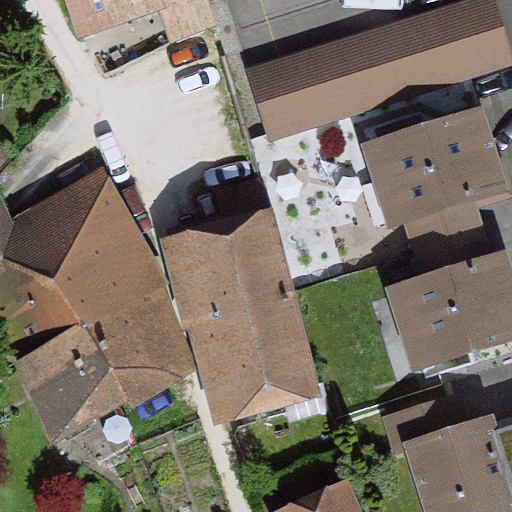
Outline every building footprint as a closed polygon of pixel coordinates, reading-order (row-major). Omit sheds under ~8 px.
[(214,26),(205,0),(67,0),(80,34),(104,26),(100,14),(141,0),(156,0),(170,40),(175,39),(176,42),(214,26)] [(270,135),(509,60),(491,0),(251,75),(270,135)] [(478,232),(469,201),(502,191),(478,114),(383,145),(419,251),(478,232)] [(33,212),(48,238),(43,253),(126,393),(185,359),(161,296),(126,314),(103,273),(120,263),(100,225),(123,213),(101,172),(51,201),(33,212)] [(219,194),(232,240),(182,254),(224,409),(315,385),(261,183),(219,194)] [(126,393),(43,253),(48,238),(33,212),(10,226),(0,207),(0,289),(40,355),(22,363),(54,435),(126,393)] [(511,288),(502,258),(488,262),(478,232),(419,251),(429,281),(407,288),(431,364),(511,338),(511,288)] [(431,511),(511,511),(511,430),(492,437),(487,423),(465,430),(456,400),(389,421),(398,452),(411,447),(431,511)] [(353,511),(348,500),(320,511),(353,511)]
